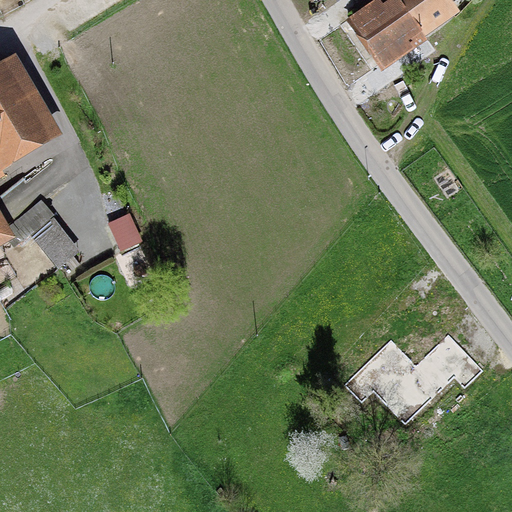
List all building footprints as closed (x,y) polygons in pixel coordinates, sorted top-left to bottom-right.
[(378,60),(450,9),(443,0),(394,0),(395,1),(356,28),(378,60)] [(12,75),(0,82),(0,234),(4,232),(0,224),(0,156),(44,131),(12,75)] [(41,201),(5,231),(17,245),(52,216),(41,201)] [(2,307),(13,324),(34,311),(24,294),(2,307)] [(381,385),(413,418),(455,377),(466,388),(483,371),(448,335),(416,366),(391,341),(352,378),(369,396),(381,385)]
